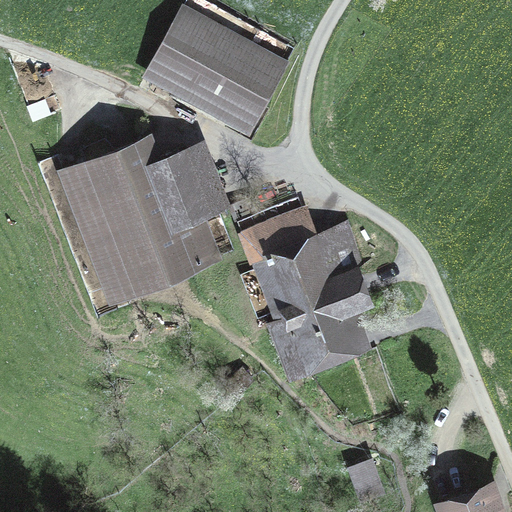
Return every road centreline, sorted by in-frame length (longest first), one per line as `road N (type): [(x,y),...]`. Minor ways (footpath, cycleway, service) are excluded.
road 1 (track): [(511,469),(416,249),(323,183),(302,146),(307,79),(343,0)]
road 2 (track): [(311,167),(253,151),(0,41)]
